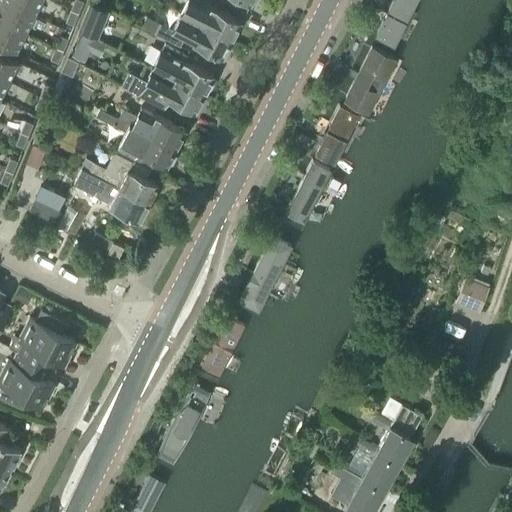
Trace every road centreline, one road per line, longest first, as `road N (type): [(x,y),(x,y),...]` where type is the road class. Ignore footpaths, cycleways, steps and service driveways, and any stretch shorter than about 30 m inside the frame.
road 1 (residential): [(158,335),(330,0)]
road 2 (residential): [(127,318),(295,0)]
road 3 (residential): [(23,511),(127,318)]
road 4 (residential): [(76,511),(158,335)]
road 5 (track): [(458,420),(511,270)]
road 6 (residential): [(127,318),(0,253)]
